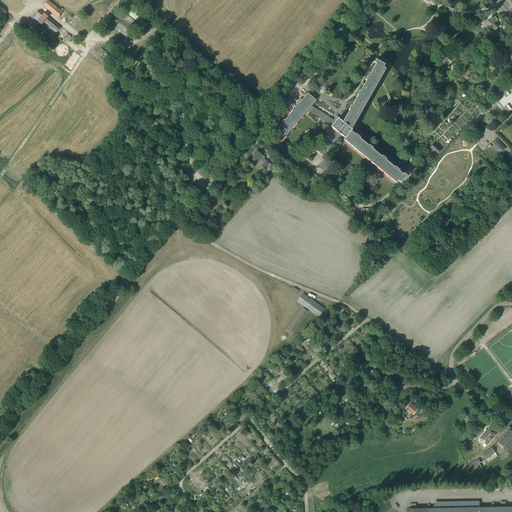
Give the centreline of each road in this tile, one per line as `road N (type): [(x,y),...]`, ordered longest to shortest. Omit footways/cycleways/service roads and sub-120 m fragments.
road 1 (track): [(449,379),(357,312),(173,224)]
road 2 (unknown): [(0,3),(17,16),(41,9),(82,40),(123,40),(166,99),(207,183)]
road 3 (track): [(366,319),(142,511)]
road 4 (unclassified): [(173,224),(361,0)]
road 5 (track): [(0,438),(173,224)]
road 6 (track): [(462,388),(429,447),(364,462),(304,497)]
